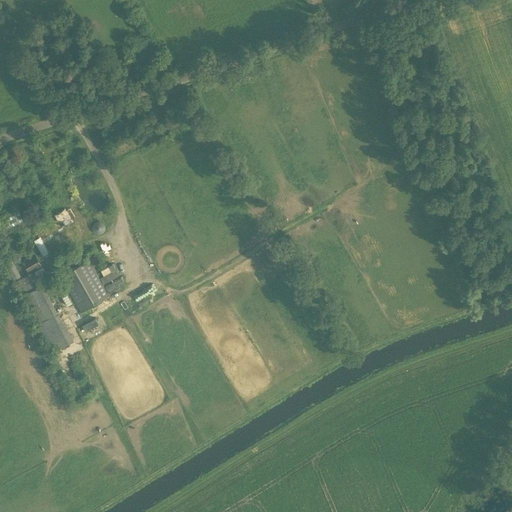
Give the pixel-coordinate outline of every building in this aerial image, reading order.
[(70,205),(52,213),(58,226),(76,219),(70,205)] [(1,216),(6,227),(23,219),(18,208),(1,216)] [(104,223),(93,221),(92,230),(103,231),(104,223)] [(28,271),(41,264),(35,252),(33,253),(31,251),(23,255),(12,235),(2,240),(15,266),(23,262),(28,271)] [(41,235),(35,238),(41,255),(47,253),(41,235)] [(20,276),(11,258),(1,263),(10,281),(20,276)] [(81,312),(110,295),(102,282),(87,259),(60,276),(81,312)] [(101,278),(104,283),(119,275),(116,269),(112,271),(109,265),(101,270),(104,276),(101,278)] [(50,351),(73,339),(59,312),(58,313),(43,284),(40,286),(33,272),(14,282),(22,295),(21,296),(36,324),(50,351)] [(107,283),(111,290),(130,278),(127,272),(107,283)] [(95,318),(82,325),(85,331),(98,324),(95,318)]
